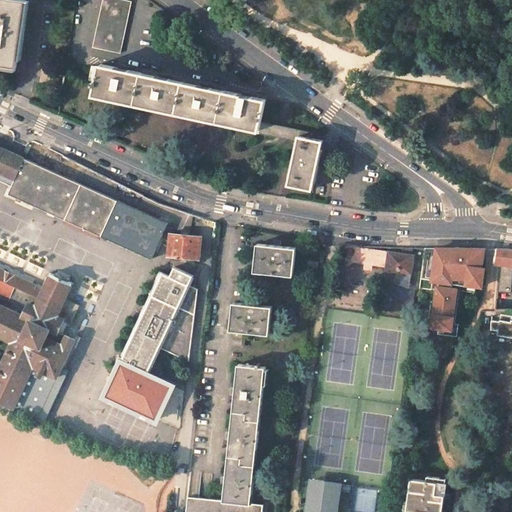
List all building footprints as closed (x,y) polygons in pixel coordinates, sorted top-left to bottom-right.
[(26,1),(22,0),(0,0),(0,64),(17,67),(26,1)] [(131,1),(125,0),(103,0),(93,47),(120,53),(131,1)] [(103,64),(101,64),(100,67),(100,68),(93,66),(90,80),(97,82),(96,86),(94,95),(109,98),(109,95),(122,98),(121,101),(136,104),(142,73),(123,69),(103,64)] [(164,77),(142,73),(136,104),(177,112),(183,81),(164,77)] [(204,86),(183,81),(177,112),(218,121),(224,90),(204,86)] [(245,95),(224,90),(218,121),(256,129),(259,130),(266,99),(245,95)] [(289,127),(261,122),(259,130),(256,129),(256,132),(298,141),(299,135),(313,138),(315,133),(289,127)] [(323,140),(299,135),(289,184),(313,189),(323,140)] [(7,151),(5,150),(0,160),(0,174),(4,176),(15,181),(25,159),(14,155),(7,151)] [(15,181),(9,194),(152,258),(168,223),(25,158),(25,159),(15,181)] [(170,234),(168,255),(200,258),(202,237),(170,234)] [(255,268),(255,271),(294,275),(297,247),(281,246),(281,243),(274,242),(273,245),(258,243),(255,268)] [(414,254),(344,244),(341,264),(347,265),(354,260),(363,261),(364,265),(364,266),(365,267),(365,268),(366,268),(367,268),(368,268),(369,268),(370,268),(370,267),(371,267),(371,266),(372,266),(372,265),(372,263),(386,265),(390,266),(393,263),(400,272),(398,274),(397,278),(410,281),(414,254)] [(435,310),(433,324),(440,324),(453,326),(455,313),(454,313),(457,291),(457,285),(468,286),(468,284),(476,285),(483,286),(485,268),(482,267),(483,255),(478,255),(478,248),(425,248),(421,276),(440,278),(440,283),(439,283),(436,302),(439,302),(438,311),(435,310)] [(500,264),(511,265),(511,249),(508,249),(498,248),(497,265),(500,266),(500,264)] [(309,260),(307,271),(317,272),(319,262),(309,260)] [(386,270),(400,272),(393,263),(390,266),(386,265),(386,270)] [(498,291),(510,292),(511,273),(511,265),(500,264),(498,291)] [(190,361),(198,289),(188,285),(193,275),(174,266),(169,276),(159,272),(149,294),(153,296),(124,358),(120,356),(118,361),(150,376),(162,348),(190,361)] [(38,304),(43,293),(34,289),(36,285),(0,268),(0,334),(13,341),(0,369),(0,400),(15,407),(38,418),(42,411),(18,400),(34,366),(58,377),(70,349),(75,339),(63,333),(67,324),(70,326),(70,325),(79,305),(65,299),(59,313),(66,316),(58,333),(52,331),(45,347),(23,337),(31,320),(22,316),(30,300),(38,304)] [(59,313),(65,299),(72,284),(74,285),(74,283),(51,272),(50,274),(51,274),(43,293),(38,304),(30,300),(22,316),(31,320),(23,337),(45,347),(52,331),(58,333),(66,316),(59,313)] [(475,294),(476,285),(468,284),(468,286),(457,285),(457,291),(454,313),(455,313),(453,326),(440,324),(439,331),(458,333),(460,321),(455,320),(459,292),(475,294)] [(231,327),(231,329),(242,331),(270,334),(272,306),(257,304),(257,301),(250,301),(250,304),(234,302),(231,327)] [(498,334),(511,336),(511,315),(502,314),(501,321),(493,319),(492,328),(499,329),(498,334)] [(105,397),(158,420),(159,418),(172,388),(173,386),(150,376),(118,361),(111,376),(115,378),(113,380),(105,397)] [(236,395),(233,417),(261,420),(266,366),(261,366),(261,363),(258,363),(258,366),(239,364),(237,388),(234,387),(233,395),(236,395)] [(34,366),(18,400),(42,411),(58,377),(34,366)] [(231,440),(229,462),(256,465),(261,420),(233,417),(232,432),(229,432),(228,439),(231,440)] [(226,485),(225,500),(252,503),(256,465),(229,462),(227,477),(224,477),(223,484),(226,485)] [(442,511),(446,490),(445,490),(446,484),(439,483),(440,476),(429,475),(428,480),(412,477),(409,498),(408,507),(418,509),(417,511),(442,511)] [(337,511),(341,480),(309,476),(304,511),(337,511)] [(188,496),(186,511),(262,511),(264,504),(252,503),(225,500),(211,498),(200,497),(188,496)]
